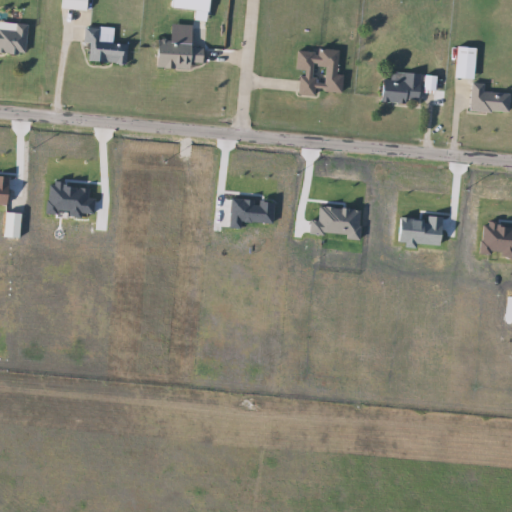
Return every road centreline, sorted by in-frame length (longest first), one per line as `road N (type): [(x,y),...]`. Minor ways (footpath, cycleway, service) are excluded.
road 1 (residential): [(0,120),(511,166)]
road 2 (residential): [(254,0),(240,142)]
